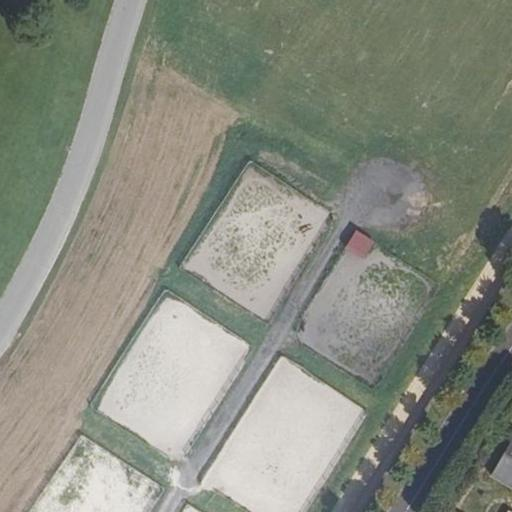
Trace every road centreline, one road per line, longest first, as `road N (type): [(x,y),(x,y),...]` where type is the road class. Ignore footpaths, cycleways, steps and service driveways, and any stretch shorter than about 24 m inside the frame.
road 1 (track): [(348,511),(511,251)]
road 2 (tertiary): [(511,349),(403,511)]
